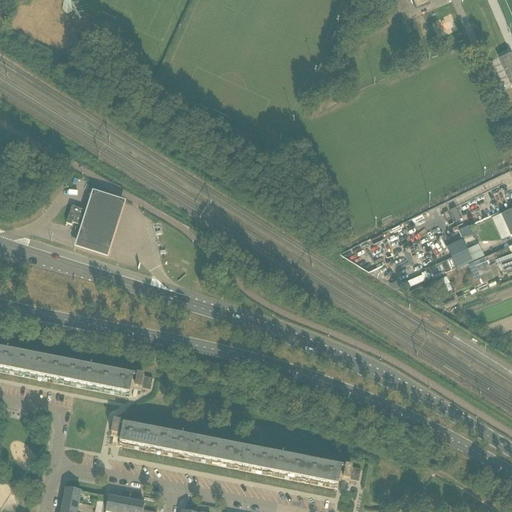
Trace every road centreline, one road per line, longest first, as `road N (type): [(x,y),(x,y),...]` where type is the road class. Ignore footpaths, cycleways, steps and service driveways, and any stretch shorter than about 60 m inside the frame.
road 1 (secondary): [(511,450),(306,346),(0,245)]
road 2 (secondary): [(0,306),(278,367),(402,414),(511,474)]
road 3 (unclassified): [(511,128),(454,0)]
road 4 (residential): [(171,489),(53,466)]
